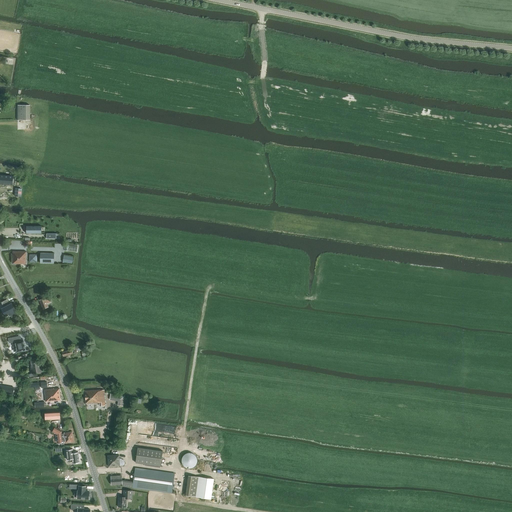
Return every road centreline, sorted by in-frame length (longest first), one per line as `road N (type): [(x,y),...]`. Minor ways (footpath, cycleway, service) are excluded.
road 1 (tertiary): [(217,0),(420,40),(511,49)]
road 2 (tertiary): [(107,511),(65,383),(0,255)]
